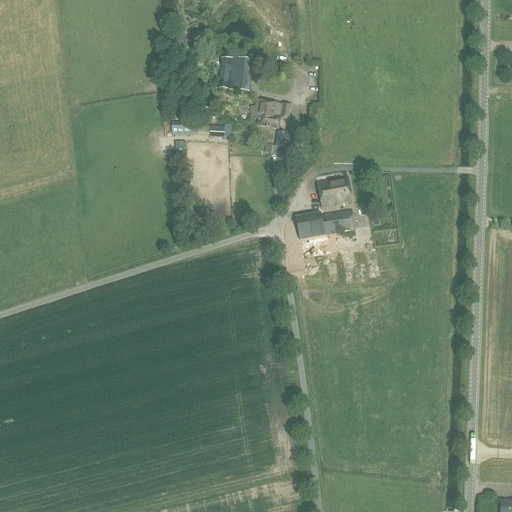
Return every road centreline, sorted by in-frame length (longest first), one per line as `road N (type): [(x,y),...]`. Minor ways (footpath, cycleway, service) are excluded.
road 1 (unclassified): [(319,511),(276,229),(0,315)]
road 2 (tertiary): [(468,511),(484,0)]
road 3 (unknown): [(279,234),(278,216),(323,158),(420,160),(481,172)]
